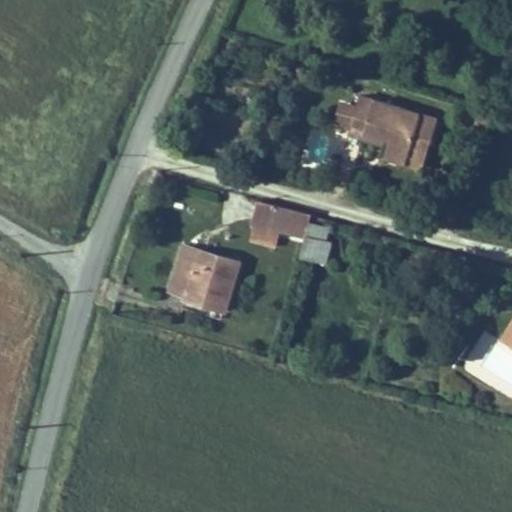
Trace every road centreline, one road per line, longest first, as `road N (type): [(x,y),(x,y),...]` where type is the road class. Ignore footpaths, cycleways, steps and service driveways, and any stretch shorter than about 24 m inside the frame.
road 1 (residential): [(133,147),(511,257)]
road 2 (tertiary): [(90,271),(31,511)]
road 3 (tertiary): [(201,0),(133,147)]
road 4 (tertiary): [(133,147),(90,271)]
